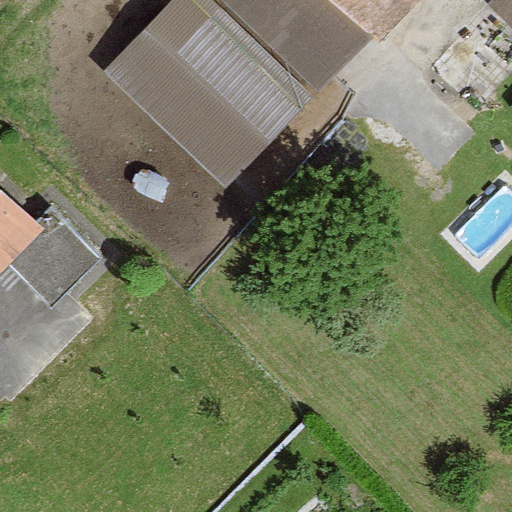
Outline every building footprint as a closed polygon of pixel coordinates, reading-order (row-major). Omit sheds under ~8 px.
[(292,92),(196,0),(147,0),(95,55),(216,170),(292,92)] [(350,0),(234,0),(307,68),(362,11),(350,0)] [(350,0),(362,11),(370,18),(386,0),(350,0)] [(511,0),(492,0),(511,19),(511,0)] [(0,245),(34,212),(0,178),(0,245)] [(34,212),(0,245),(0,251),(45,296),(93,247),(45,200),(34,212)]
